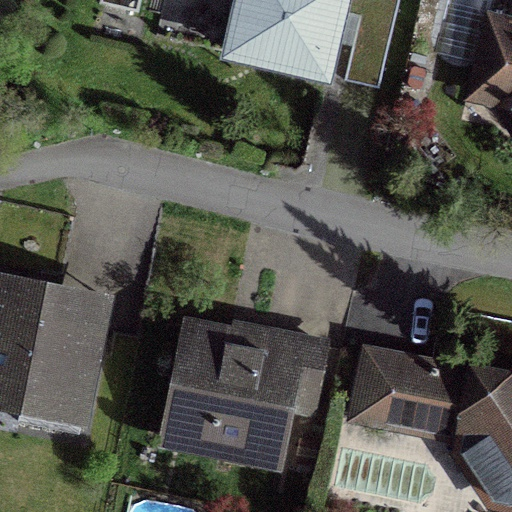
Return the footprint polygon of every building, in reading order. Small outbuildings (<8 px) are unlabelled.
[(238,0),(226,56),(322,78),(340,0),(238,0)] [(511,31),(492,27),(482,71),(511,78),(505,102),(508,103),(505,113),(511,115),(511,117),(511,122),(511,123),(511,31)] [(63,293),(0,280),(0,392),(19,397),(16,411),(18,411),(77,424),(78,424),(97,330),(57,322),(63,293)] [(260,335),(258,343),(184,329),(162,438),(275,461),(285,410),(305,414),(318,347),(260,335)] [(511,385),(365,356),(352,419),(461,441),(459,454),(491,503),(511,507),(511,385)]
